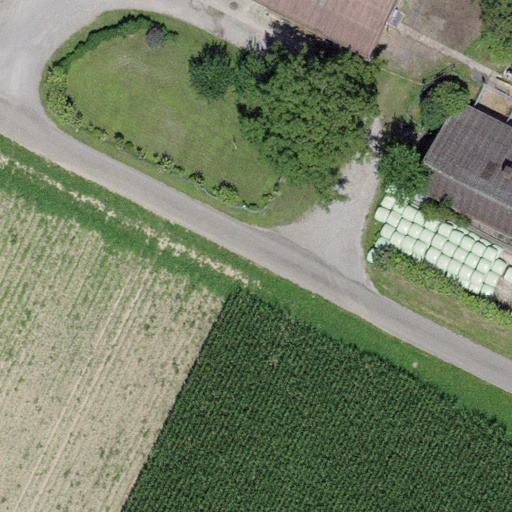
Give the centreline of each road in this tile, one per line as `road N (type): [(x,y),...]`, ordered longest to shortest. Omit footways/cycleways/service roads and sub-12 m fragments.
road 1 (track): [(511,370),(0,113)]
road 2 (unknown): [(174,0),(352,99),(364,115),(365,153),(320,274)]
road 3 (unknown): [(0,113),(40,2),(50,0)]
